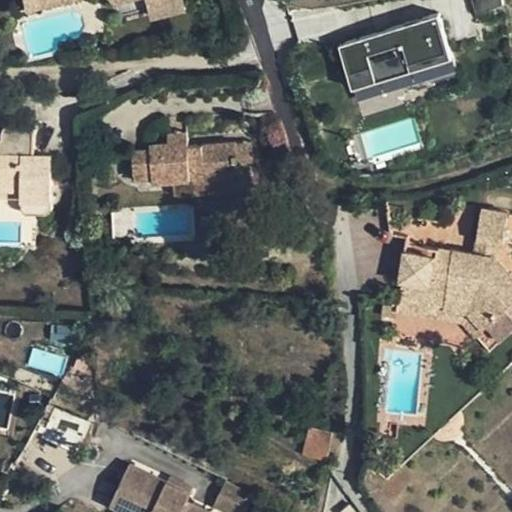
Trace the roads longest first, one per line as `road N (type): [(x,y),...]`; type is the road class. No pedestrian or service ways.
road 1 (residential): [(347,482),(355,424),(341,219),(305,180),(252,0)]
road 2 (unknown): [(0,72),(268,57)]
